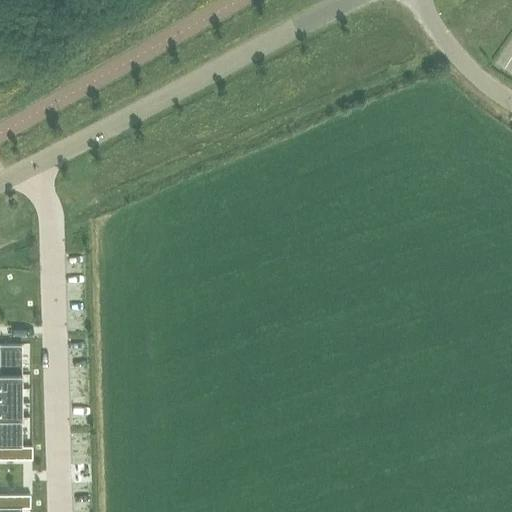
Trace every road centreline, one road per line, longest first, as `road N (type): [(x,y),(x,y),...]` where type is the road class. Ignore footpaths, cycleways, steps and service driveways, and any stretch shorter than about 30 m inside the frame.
road 1 (unclassified): [(31,168),(353,0)]
road 2 (residential): [(31,168),(52,232),(57,511)]
road 3 (unclassified): [(511,104),(459,59),(420,0)]
